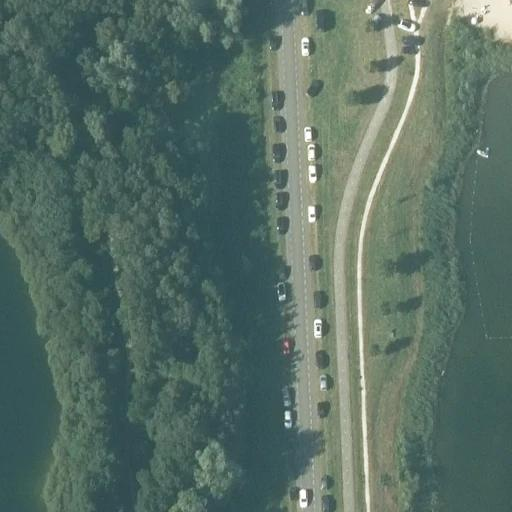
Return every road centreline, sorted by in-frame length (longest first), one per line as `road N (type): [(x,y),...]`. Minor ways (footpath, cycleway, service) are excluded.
road 1 (track): [(132,511),(129,367),(109,220),(65,90),(76,58),(120,24),(134,0)]
road 2 (unclassified): [(307,511),(286,0)]
